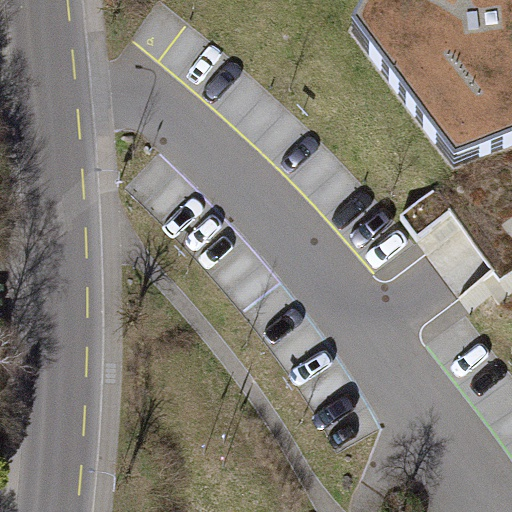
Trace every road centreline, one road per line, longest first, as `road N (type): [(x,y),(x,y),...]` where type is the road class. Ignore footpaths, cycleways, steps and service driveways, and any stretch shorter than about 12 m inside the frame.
road 1 (tertiary): [(55,68),(70,370),(59,511)]
road 2 (residential): [(55,68),(149,94),(323,262),(371,328)]
road 3 (residential): [(371,328),(496,511)]
road 4 (residential): [(371,328),(469,248)]
